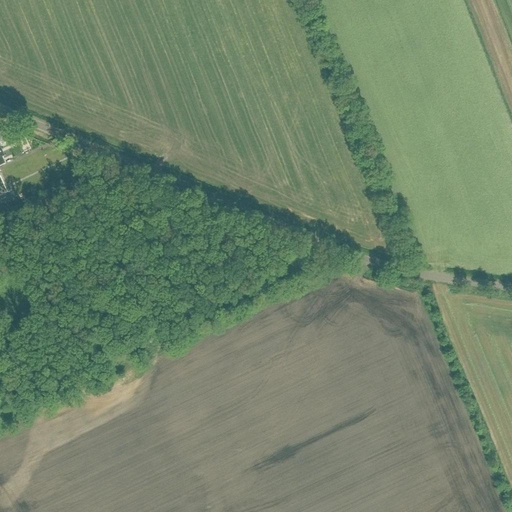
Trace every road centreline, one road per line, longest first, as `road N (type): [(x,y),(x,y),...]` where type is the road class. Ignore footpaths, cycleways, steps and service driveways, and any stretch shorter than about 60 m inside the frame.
road 1 (unclassified): [(511,287),(362,258),(0,108)]
road 2 (track): [(0,414),(338,248)]
